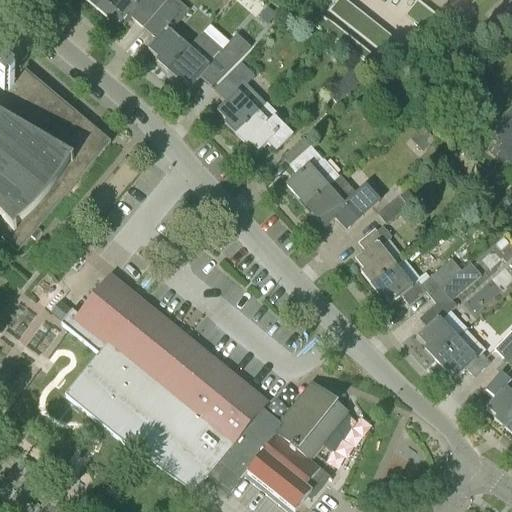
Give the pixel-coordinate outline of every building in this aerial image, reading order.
[(84,0),(83,1),(96,12),(106,0),(84,0)] [(106,0),(96,12),(108,22),(109,20),(119,28),(128,18),(142,30),(169,0),(106,0)] [(167,74),(188,50),(169,34),(188,12),(174,0),(169,0),(142,30),(157,43),(148,53),(157,62),(156,63),(167,74)] [(301,14),(309,0),(285,0),(283,4),(301,14)] [(502,31),(511,20),(511,2),(493,22),(502,31)] [(315,16),(309,26),(327,36),(382,80),(388,85),(388,84),(395,75),(333,26),(331,24),(315,16)] [(200,81),(208,88),(223,71),(213,63),(209,68),(188,50),(167,74),(179,85),(181,83),(190,91),(200,81)] [(0,241),(17,255),(31,239),(34,242),(38,238),(41,234),(37,231),(62,201),(110,145),(0,52),(0,241)] [(266,107),(246,87),(254,79),(241,66),(214,93),(227,106),(216,115),(225,124),(224,126),(235,137),(267,106),(266,106),(266,107)] [(337,105),(366,77),(357,67),(327,96),(337,105)] [(275,154),(291,137),(275,121),(278,117),(267,106),(235,137),(246,148),(248,147),(257,156),(267,146),(275,154)] [(511,109),(476,153),(498,170),(485,179),(492,187),(497,183),(506,193),(511,187),(511,109)] [(339,179),(313,149),(290,167),(298,177),(286,187),(306,210),(341,179),(340,178),(339,179)] [(355,196),(341,179),(306,210),(325,230),(335,221),(345,233),(379,203),(365,187),(355,196)] [(122,224),(149,192),(135,180),(108,212),(122,224)] [(385,227),(407,209),(398,199),(377,217),(385,227)] [(383,242),(375,232),(358,246),(365,254),(355,263),(362,273),(361,275),(371,288),(395,268),(403,261),(386,239),(383,242)] [(428,303),(461,273),(450,262),(420,288),(417,285),(412,290),(395,268),(371,288),(380,300),(382,298),(390,309),(402,300),(409,308),(423,297),(428,303)] [(457,341),(441,324),(456,309),(451,304),(480,277),(470,266),(461,273),(428,303),(432,308),(419,321),(426,329),(416,339),(425,348),(423,350),(435,362),(458,341),(466,334),(465,333),(457,341)] [(499,279),(479,287),(483,296),(502,289),(499,279)] [(177,336),(108,280),(77,319),(71,314),(70,315),(62,324),(60,327),(97,355),(64,398),(192,498),(219,464),(241,482),(247,475),(291,511),(295,511),(311,493),(305,489),(319,473),(306,462),(345,413),(343,411),(314,388),(302,404),(299,403),(287,417),(280,427),(267,416),(262,412),(265,408),(230,379),(177,336)] [(62,324),(70,315),(59,306),(50,316),(62,324)] [(503,362),(511,353),(511,332),(494,352),(503,362)] [(473,380),(489,364),(481,356),(484,353),(466,334),(458,341),(435,362),(445,373),(447,372),(455,381),(466,371),(473,380)] [(511,369),(511,353),(503,362),(511,369)] [(511,386),(509,384),(499,377),(486,393),(494,401),(485,411),(495,419),(494,421),(506,432),(511,424),(511,386)]
